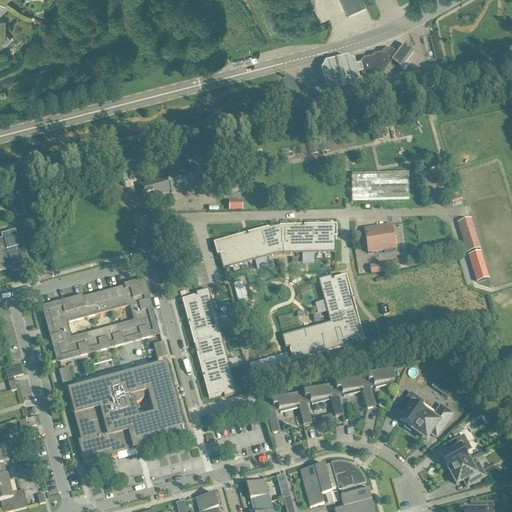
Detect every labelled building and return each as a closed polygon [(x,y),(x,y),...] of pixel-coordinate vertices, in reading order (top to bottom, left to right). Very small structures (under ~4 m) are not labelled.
[(340,0),(346,13),(365,4),(366,7),(367,7),(363,0),(340,0)] [(0,39),(5,45),(11,40),(5,34),(2,36),(3,21),(0,21),(0,39)] [(359,65),(360,73),(366,77),(382,75),(392,62),(400,68),(412,51),(404,45),(397,53),(392,49),(384,50),(382,54),(374,55),(371,58),(364,59),(359,65)] [(349,60),(326,66),(323,73),(327,90),(337,95),(357,90),(361,81),(360,76),(364,75),(362,67),(358,69),(356,64),(349,60)] [(216,143),(156,157),(158,164),(218,151),(216,143)] [(231,164),(228,153),(220,155),(222,166),(231,164)] [(147,182),(138,184),(141,199),(154,196),(153,192),(170,187),(171,193),(172,193),(171,191),(200,184),(200,185),(201,185),(196,166),(155,176),(156,180),(148,183),(147,182)] [(408,173),(351,174),(352,200),(409,199),(408,173)] [(235,174),(223,176),(227,194),(238,192),(235,174)] [(18,188),(10,191),(17,217),(25,215),(18,188)] [(457,223),(466,253),(481,249),(471,218),(457,223)] [(365,227),(369,253),(397,249),(393,223),(365,227)] [(245,234),(213,243),(217,256),(219,255),(223,270),(281,255),(283,254),(335,253),(335,238),(337,238),(337,225),(304,226),(304,227),(301,227),(301,226),(280,226),(268,228),(248,234),(248,235),(246,236),(245,234)] [(0,272),(7,270),(6,269),(10,268),(11,273),(26,269),(25,264),(29,263),(27,253),(22,235),(17,236),(16,231),(1,235),(3,240),(0,240),(0,272)] [(481,253),(471,256),(475,268),(485,264),(481,253)] [(399,261),(370,265),(371,274),(400,270),(399,261)] [(330,323),(282,336),(285,349),(289,348),(290,350),(289,350),(292,359),(293,363),(314,357),(314,355),(316,354),(317,356),(348,347),(347,341),(351,340),(351,342),(364,339),(361,329),(353,300),(351,300),(351,298),(352,297),(346,276),(334,279),(334,280),(332,280),(331,277),(318,280),(330,323)] [(82,298),(62,304),(62,305),(58,306),(58,305),(43,309),(46,317),(47,317),(52,336),(51,337),(53,346),(55,346),(59,359),(73,355),(74,356),(80,355),(80,356),(90,354),(89,352),(100,349),(100,351),(110,348),(109,347),(114,345),(115,347),(124,344),(124,343),(141,338),(141,340),(150,337),(150,336),(157,334),(154,322),(156,321),(154,315),(151,316),(149,310),(151,310),(148,301),(147,301),(146,296),(147,296),(143,282),(129,286),(130,287),(126,288),(125,285),(124,285),(124,287),(83,298),(83,296),(82,297),(82,298)] [(246,293),(237,295),(243,314),(251,311),(246,293)] [(199,309),(188,312),(215,409),(227,406),(228,408),(239,406),(211,303),(199,306),(199,309)] [(288,353),(249,363),(252,373),(290,362),(288,353)] [(144,451),(143,448),(187,436),(167,364),(67,391),(72,406),(81,441),(78,442),(84,464),(111,457),(112,459),(110,459),(110,460),(118,458),(117,455),(136,450),(137,453),(138,452),(137,449),(142,448),(143,451),(144,451)] [(5,371),(8,380),(11,392),(17,390),(14,378),(23,375),(21,367),(5,371)] [(391,372),(358,380),(361,393),(366,410),(374,408),(369,389),(374,387),(375,389),(387,386),(386,384),(393,382),(391,372)] [(431,387),(440,393),(447,383),(438,377),(431,387)] [(358,380),(326,389),(330,401),(333,414),(334,418),(342,416),(337,397),(342,395),(343,398),(361,393),(358,380)] [(447,383),(440,393),(448,399),(455,389),(447,383)] [(326,389),(295,397),(298,409),(302,427),(311,425),(305,405),(311,404),(311,406),(330,401),(326,389)] [(421,401),(410,393),(397,411),(403,416),(399,422),(405,427),(404,428),(409,432),(411,431),(412,432),(425,412),(418,408),(421,403),(421,401)] [(295,397),(263,405),(271,435),(279,433),(273,411),(278,410),(280,414),(298,409),(295,397)] [(433,418),(425,412),(412,432),(425,441),(430,434),(436,439),(453,414),(441,406),(435,413),(433,418)] [(327,416),(312,420),(313,424),(328,420),(334,418),(333,414),(327,416)] [(37,426),(34,417),(19,421),(25,441),(40,437),(38,429),(28,432),(27,428),(37,426)] [(0,471),(4,470),(3,465),(4,464),(0,450),(0,445),(11,442),(6,425),(0,426),(0,471)] [(448,472),(468,461),(464,453),(468,451),(469,448),(462,436),(443,447),(447,453),(440,457),(444,464),(442,465),(445,471),(447,470),(448,472)] [(466,489),(485,478),(479,466),(476,466),(472,468),(468,461),(448,472),(456,486),(462,482),(466,489)] [(338,488),(339,491),(351,470),(349,468),(345,467),(340,466),(335,466),(333,467),(332,465),(332,467),(325,468),(325,467),(315,469),(314,468),(300,471),(310,508),(324,505),(321,495),(332,493),(331,490),(338,488)] [(0,502),(3,511),(13,511),(28,508),(23,491),(11,494),(6,475),(4,470),(0,471),(0,502)] [(351,470),(339,491),(342,490),(344,497),(341,498),(344,508),(335,511),(334,511),(374,511),(371,501),(370,501),(367,491),(365,492),(363,485),(365,484),(363,484),(362,482),(360,478),(357,474),(353,471),(351,470)] [(251,497),(254,507),(269,503),(263,481),(246,485),(249,497),(251,497)] [(197,499),(200,511),(217,511),(216,506),(218,505),(215,494),(197,499)] [(43,495),(37,496),(40,505),(45,503),(43,495)] [(293,511),(290,497),(283,499),(286,511),(293,511)] [(271,511),(269,503),(254,507),(255,511),(271,511)]
